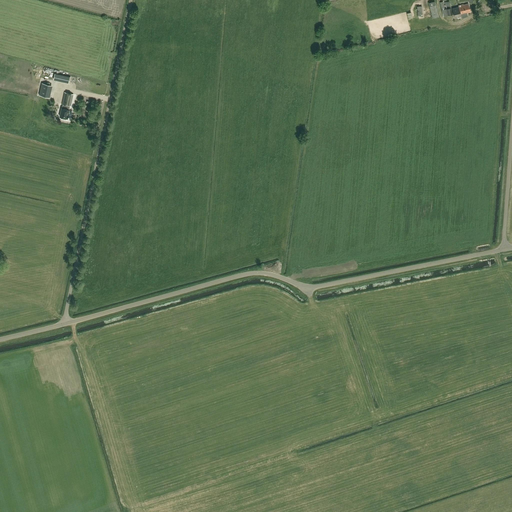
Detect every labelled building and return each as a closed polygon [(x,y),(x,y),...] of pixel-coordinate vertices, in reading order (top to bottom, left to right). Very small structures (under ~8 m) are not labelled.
[(428,3),(429,6),(432,18),(439,17),(435,1),(428,3)] [(446,9),(445,9),(441,10),(443,16),(452,14),(449,1),(444,3),(445,5),(446,9)] [(461,14),(470,12),(468,4),(463,5),(463,4),(458,6),(461,14)] [(461,14),(458,6),(458,7),(452,9),(455,18),(461,17),(461,14)] [(68,82),(69,78),(55,74),(53,79),(68,83),(68,82)] [(49,97),(52,85),(42,83),(39,95),(49,97)] [(71,106),(73,94),(64,92),(62,104),(63,104),(60,117),(67,118),(70,106),(71,106)]
